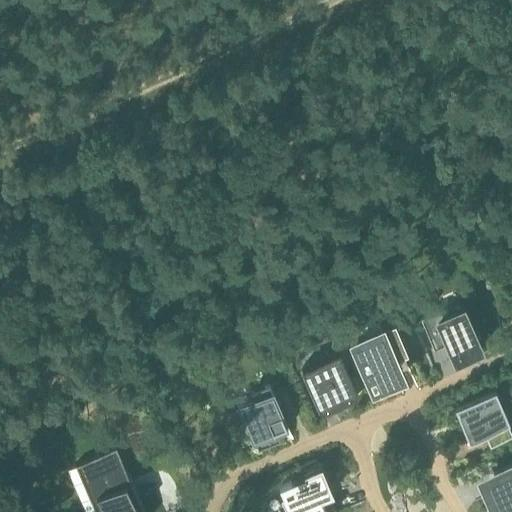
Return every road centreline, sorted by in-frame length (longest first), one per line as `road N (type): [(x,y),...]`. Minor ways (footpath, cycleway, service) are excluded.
road 1 (track): [(0,124),(358,0)]
road 2 (residential): [(209,511),(219,486),(358,427)]
